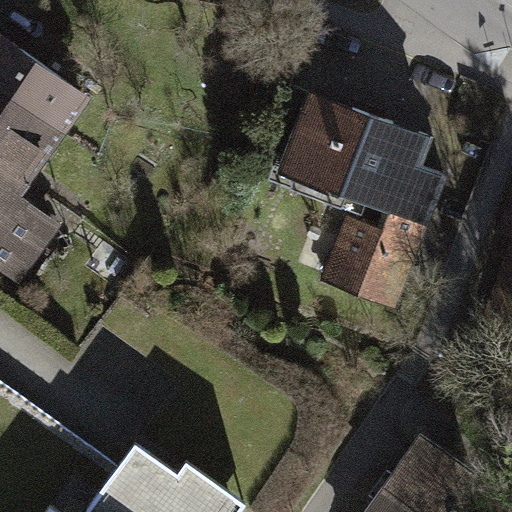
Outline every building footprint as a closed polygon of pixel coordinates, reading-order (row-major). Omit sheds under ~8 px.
[(0,197),(72,102),(0,48),(0,308),(19,323),(72,253),(0,199),(0,197)] [(470,153),(318,96),(282,192),(362,223),(339,284),(411,310),(470,153)] [(511,191),(499,232),(511,235),(511,238),(494,295),(511,300),(511,191)] [(510,511),(511,510),(511,504),(426,441),(373,511),(510,511)] [(225,511),(133,450),(91,511),(62,511),(50,504),(44,511),(225,511)]
